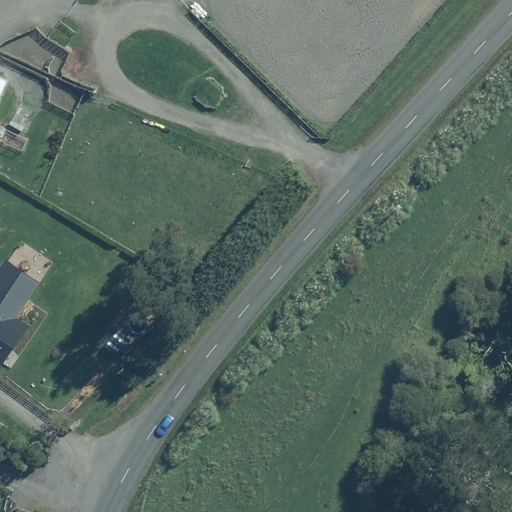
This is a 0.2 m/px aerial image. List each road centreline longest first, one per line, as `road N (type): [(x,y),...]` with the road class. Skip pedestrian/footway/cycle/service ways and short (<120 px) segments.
road 1 (unclassified): [(108,511),(155,428),(215,348),(511,16)]
road 2 (unknown): [(103,511),(0,415)]
